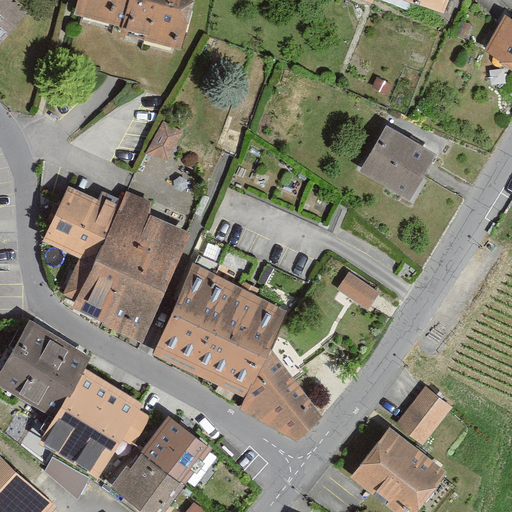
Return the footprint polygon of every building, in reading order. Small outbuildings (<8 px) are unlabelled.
[(3,0),(0,0),(0,40),(22,15),(3,0)] [(70,0),(66,15),(137,35),(135,41),(172,52),(187,0),(70,0)] [(353,0),(370,6),(372,0),(388,0),(436,17),(442,0),(353,0)] [(511,77),(511,30),(500,22),(478,54),(511,77)] [(178,136),(159,128),(145,158),(164,167),(178,136)] [(380,131),(354,174),(401,201),(426,158),(380,131)] [(63,192),(37,246),(74,264),(56,300),(69,306),(65,314),(135,347),(186,241),(141,220),(147,208),(122,196),(118,205),(98,196),(93,207),(63,192)] [(188,270),(147,360),(240,405),(236,415),(288,447),(315,420),(261,353),(279,316),(188,270)] [(333,292),(363,313),(374,298),(343,277),(333,292)] [(23,326),(0,366),(0,392),(42,417),(25,446),(91,484),(143,394),(23,326)] [(422,392),(391,428),(414,448),(445,412),(422,392)] [(382,433),(343,481),(382,511),(408,511),(437,476),(382,433)] [(133,460),(106,495),(127,511),(156,511),(173,491),(133,460)] [(0,511),(49,511),(0,465),(0,511)]
